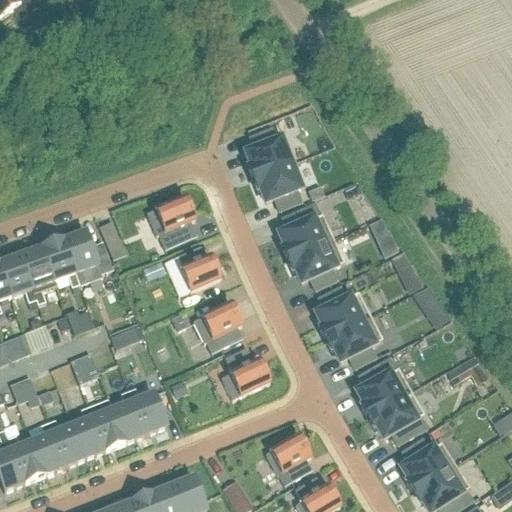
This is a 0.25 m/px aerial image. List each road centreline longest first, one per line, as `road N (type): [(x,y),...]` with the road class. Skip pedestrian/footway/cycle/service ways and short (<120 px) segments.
road 1 (residential): [(0,236),(199,165),(210,168),(319,402)]
road 2 (unclassified): [(511,333),(282,0)]
road 3 (residential): [(319,402),(50,511)]
road 4 (residential): [(319,402),(383,511)]
